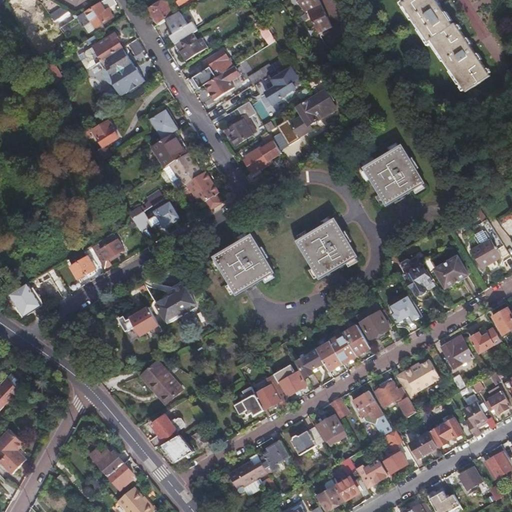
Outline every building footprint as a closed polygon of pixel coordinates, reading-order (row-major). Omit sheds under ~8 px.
[(35,8),(38,1),(35,0),(22,0),(22,3),(35,8)] [(116,5),(113,0),(105,0),(98,4),(78,17),(83,25),(87,33),(95,28),(103,24),(113,17),(111,13),(107,15),(105,11),(116,5)] [(165,0),(151,9),(160,24),(162,23),(179,13),(171,0),(165,0)] [(317,0),(300,0),(300,7),(307,18),(311,16),(325,36),(336,29),(317,0)] [(433,39),(469,91),(493,76),(457,24),(455,25),(437,0),(406,0),(408,2),(406,4),(431,41),(433,39)] [(11,9),(18,22),(26,17),(19,5),(11,9)] [(58,17),(69,11),(65,9),(57,14),(58,17)] [(59,28),(78,17),(69,11),(58,17),(54,20),(57,25),(59,28)] [(167,39),(172,47),(176,45),(194,33),(199,30),(194,22),(190,25),(181,11),(179,13),(162,23),(168,31),(171,37),(167,39)] [(251,22),(255,27),(257,26),(263,22),(259,17),(251,22)] [(131,28),(125,18),(113,25),(124,42),(135,35),(131,28)] [(263,22),(257,26),(271,48),(277,44),(263,22)] [(95,28),(99,34),(106,29),(103,24),(95,28)] [(31,43),(40,59),(47,55),(45,52),(54,47),(54,45),(65,38),(59,28),(57,25),(48,30),(46,27),(41,30),(43,34),(36,37),(37,40),(31,43)] [(194,33),(176,45),(186,62),(209,48),(203,38),(199,41),(194,33)] [(86,41),(89,46),(97,41),(94,36),(89,40),(86,41)] [(96,64),(120,50),(111,37),(86,52),(85,55),(88,58),(82,62),(87,70),(87,69),(96,64)] [(128,45),(135,57),(145,51),(137,39),(128,45)] [(129,57),(123,48),(120,50),(96,64),(99,69),(99,71),(99,73),(99,74),(99,75),(100,77),(100,78),(101,79),(102,81),(103,83),(105,84),(106,85),(107,86),(109,87),(111,88),(113,89),(115,90),(116,91),(116,92),(118,93),(120,96),(142,83),(134,69),(133,70),(126,59),(129,57)] [(190,86),(194,93),(205,87),(226,74),(235,69),(225,52),(203,66),(207,71),(188,83),(190,86)] [(84,53),(79,57),(82,62),(88,58),(85,55),(84,53)] [(45,67),(57,87),(65,82),(53,61),(46,66),(45,67)] [(249,80),(253,87),(255,86),(268,78),(275,74),(271,67),(249,80)] [(241,77),(236,68),(235,69),(226,74),(205,87),(214,102),(235,90),(231,83),(238,79),(241,77)] [(268,78),(255,86),(262,98),(268,95),(274,105),(283,100),(282,98),(296,89),(295,88),(300,85),(293,73),(288,76),(287,74),(274,82),(272,84),(268,78)] [(338,112),(326,93),(305,105),(306,106),(298,110),(303,119),(291,126),(299,139),(312,131),(310,128),(318,123),(318,124),(338,112)] [(251,103),(239,111),(243,118),(232,125),(233,127),(228,130),(237,145),(254,135),(251,131),(255,128),(250,120),(258,115),(251,103)] [(152,120),(164,139),(179,130),(168,111),(152,120)] [(103,147),(118,138),(112,128),(111,125),(108,127),(106,123),(105,124),(94,130),(103,147)] [(83,130),(87,138),(92,135),(90,132),(92,130),(89,126),(83,130)] [(274,142),(275,143),(281,153),(292,146),(283,130),(272,137),(274,142)] [(155,146),(167,165),(185,154),(174,134),(155,146)] [(270,134),(265,137),(269,144),(274,142),(272,137),(270,134)] [(271,160),(282,154),(281,153),(275,143),(264,149),(262,147),(247,156),(250,160),(247,162),(254,174),(272,163),(271,160)] [(364,168),(387,206),(428,182),(405,143),(364,168)] [(95,151),(102,161),(114,154),(109,147),(103,151),(101,147),(95,151)] [(189,153),(171,164),(184,186),(188,183),(202,175),(189,153)] [(202,175),(188,183),(201,206),(206,203),(211,212),(224,204),(218,195),(215,189),(217,188),(207,171),(202,175)] [(175,192),(179,189),(177,185),(169,190),(172,194),(175,192)] [(149,201),(152,206),(155,205),(164,199),(161,194),(149,201)] [(167,203),(164,199),(155,205),(157,209),(155,210),(164,224),(178,215),(169,201),(167,203)] [(145,212),(133,219),(139,227),(150,220),(145,212)] [(297,241),(320,280),(359,256),(336,218),(297,241)] [(504,245),(489,219),(472,229),(481,244),(472,250),(483,268),(502,256),(498,248),(504,245)] [(126,252),(115,234),(91,247),(99,260),(105,256),(111,265),(119,260),(118,257),(126,252)] [(214,258),(238,296),(277,273),(253,234),(214,258)] [(112,268),(111,265),(105,256),(99,260),(106,271),(112,268)] [(459,256),(438,269),(436,270),(446,287),(469,274),(459,256)] [(71,266),(79,280),(96,271),(88,257),(71,266)] [(436,265),(432,258),(425,262),(429,268),(436,265)] [(420,295),(421,296),(427,292),(426,291),(428,290),(427,289),(428,288),(427,286),(433,282),(432,279),(433,278),(428,269),(427,272),(423,265),(405,275),(417,295),(418,294),(419,295),(420,295)] [(436,265),(429,268),(431,273),(436,270),(438,269),(436,265)] [(63,284),(54,270),(12,295),(25,318),(43,307),(32,289),(40,284),(42,287),(53,280),(64,298),(69,294),(63,284)] [(157,303),(169,323),(198,306),(197,303),(199,302),(189,286),(187,287),(185,283),(175,289),(177,293),(171,297),(170,295),(157,303)] [(424,317),(410,294),(389,307),(399,325),(408,320),(413,317),(415,322),(424,317)] [(370,318),(363,322),(372,339),(391,329),(377,305),(367,311),(370,318)] [(131,317),(142,335),(160,323),(150,306),(131,317)] [(495,317),(505,334),(511,329),(511,314),(509,309),(495,317)] [(359,316),(363,322),(370,318),(367,311),(359,316)] [(363,322),(359,325),(369,342),(372,339),(363,322)] [(369,342),(359,325),(345,333),(358,356),(372,347),(369,342)] [(501,341),(494,329),(482,336),(480,332),(472,337),(481,353),(501,341)] [(358,356),(345,333),(331,341),(344,363),(358,356)] [(466,340),(463,335),(452,342),(455,347),(466,340)] [(455,347),(452,342),(443,347),(455,369),(476,356),(466,340),(455,347)] [(344,363),(331,341),(318,348),(319,350),(326,363),(331,371),(344,363)] [(326,363),(319,350),(298,363),(307,377),(315,373),(313,370),(326,363)] [(413,366),(397,375),(408,395),(410,398),(417,394),(416,391),(441,377),(430,359),(414,368),(413,366)] [(484,371),(487,376),(491,374),(496,371),(501,368),(502,368),(499,362),(484,371)] [(241,369),(244,375),(254,369),(251,363),(241,369)] [(274,373),(278,380),(280,383),(281,382),(290,395),(307,385),(300,372),(297,374),(291,364),(274,373)] [(496,371),(501,381),(507,378),(501,368),(496,371)] [(149,383),(166,404),(184,390),(167,369),(149,383)] [(496,371),(491,374),(497,384),(501,381),(496,371)] [(0,387),(0,394),(9,403),(22,389),(16,384),(20,379),(14,373),(0,387)] [(453,380),(460,392),(467,388),(460,375),(453,380)] [(281,401),(285,407),(292,404),(288,397),(280,383),(278,380),(256,392),(267,409),(281,401)] [(409,417),(418,412),(410,398),(408,395),(404,398),(395,381),(377,392),(386,408),(399,401),(409,417)] [(254,413),(256,416),(265,410),(251,389),(245,392),(249,398),(236,405),(242,414),(246,412),(249,416),(254,413)] [(385,414),(371,391),(354,401),(363,416),(367,424),(374,420),(385,414)] [(489,399),(497,414),(511,407),(502,391),(489,399)] [(340,398),(331,403),(339,417),(348,411),(340,398)] [(469,428),(474,437),(480,433),(477,428),(486,423),(484,419),(487,417),(478,401),(465,409),(474,424),(469,427),(469,428)] [(429,410),(420,416),(423,421),(433,416),(429,410)] [(335,414),(319,424),(331,445),(347,435),(335,414)] [(161,435),(150,442),(157,450),(164,446),(168,443),(165,440),(184,426),(185,423),(184,420),(180,419),(172,424),(166,416),(153,425),(161,435)] [(441,446),(443,449),(446,447),(444,444),(458,437),(459,439),(462,437),(460,435),(463,434),(455,419),(432,433),(440,447),(441,446)] [(383,425),(388,434),(394,431),(389,422),(383,425)] [(324,441),(315,425),(299,435),(297,434),(294,435),(294,438),(292,439),(301,455),(324,441)] [(215,440),(207,428),(193,436),(200,448),(215,440)] [(1,462),(14,475),(28,460),(19,451),(26,444),(12,429),(0,441),(0,447),(8,456),(1,462)] [(394,431),(388,434),(395,446),(403,441),(396,430),(394,431)] [(419,458),(438,447),(430,432),(410,443),(419,458)] [(196,452),(183,435),(168,443),(164,446),(166,448),(164,450),(174,462),(175,461),(177,462),(196,452)] [(268,470),(271,476),(281,470),(278,464),(291,457),(282,441),(269,449),(272,454),(262,460),(268,470)] [(113,475),(126,464),(116,454),(114,455),(109,450),(105,453),(100,448),(94,454),(113,475)] [(487,470),(494,481),(511,471),(511,467),(503,451),(489,459),(493,467),(487,470)] [(385,462),(392,474),(408,464),(401,452),(385,462)] [(357,470),(367,488),(388,476),(380,460),(365,468),(356,453),(349,457),(356,470),(357,470)] [(326,459),(331,468),(338,464),(333,455),(326,459)] [(262,460),(260,457),(237,471),(238,472),(231,476),(238,488),(239,488),(239,489),(240,489),(241,489),(242,489),(243,489),(244,489),(244,488),(245,488),(245,487),(245,486),(245,485),(244,485),(244,484),(268,470),(262,460)] [(347,475),(356,470),(349,457),(342,461),(339,463),(347,475)] [(137,476),(126,464),(113,475),(124,488),(131,482),(137,476)] [(460,477),(468,490),(481,482),(473,468),(460,477)] [(70,485),(60,474),(54,479),(64,490),(70,485)] [(103,475),(89,488),(93,492),(99,487),(104,483),(107,480),(103,475)] [(337,485),(346,500),(359,492),(350,477),(337,485)] [(129,494),(136,488),(131,482),(124,488),(129,494)] [(270,488),(277,499),(283,496),(276,485),(270,488)] [(490,490),(496,501),(506,495),(499,485),(490,490)] [(319,495),(328,510),(344,501),(335,486),(319,495)] [(99,487),(93,492),(96,496),(102,490),(99,487)] [(156,511),(157,511),(136,488),(129,494),(120,502),(119,503),(126,511),(156,511)] [(437,511),(446,511),(459,505),(453,495),(447,498),(443,491),(438,494),(435,490),(427,495),(437,511)] [(431,511),(426,502),(407,511),(431,511)]
